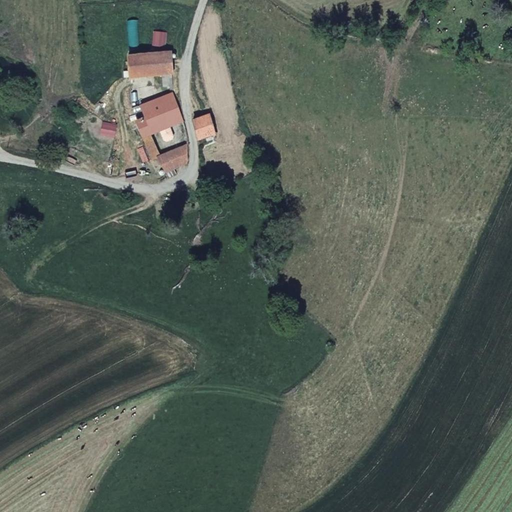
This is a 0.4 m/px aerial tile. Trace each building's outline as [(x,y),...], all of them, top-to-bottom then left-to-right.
[(171,83),(169,49),(124,51),(125,76),(160,74),(161,83),(164,85),(170,85),(171,83)] [(181,121),(176,108),(170,93),(134,103),(135,111),(137,119),(140,134),(148,132),(155,129),(169,125),(181,121)] [(215,139),(209,112),(194,115),(189,116),(194,137),(201,136),(202,142),(215,139)] [(173,137),(169,125),(155,129),(158,141),(173,137)] [(158,154),(148,132),(140,134),(151,157),(155,155),(158,154)] [(187,162),(186,145),(158,154),(155,155),(164,171),(173,168),(187,162)] [(176,174),(173,168),(164,171),(166,177),(176,174)]
